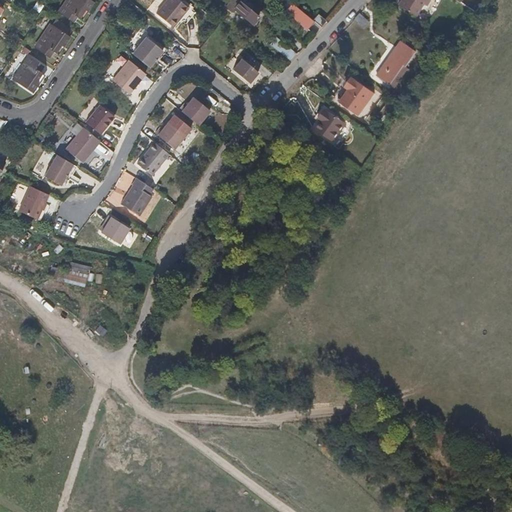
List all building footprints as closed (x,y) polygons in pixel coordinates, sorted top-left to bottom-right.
[(86,10),(92,1),(90,0),(66,0),(58,12),(71,21),(75,15),(78,17),(84,9),(86,10)] [(171,23),(187,4),(182,0),(162,0),(155,10),(171,23)] [(241,1),(240,0),(217,0),(229,9),(231,7),(237,12),(248,21),(251,24),(258,16),(248,8),(243,4),(240,2),(241,1)] [(426,5),(429,0),(401,0),(399,5),(416,15),(423,3),(426,5)] [(310,19),(298,9),(289,2),(283,9),(292,17),(306,28),(312,20),(310,19)] [(319,26),(324,20),(315,12),(310,19),(312,20),(319,26)] [(358,23),(364,16),(358,13),(354,20),(358,23)] [(364,27),(369,19),(364,16),(358,23),(364,27)] [(73,29),(65,24),(55,18),(53,20),(51,24),(68,36),(73,29)] [(62,45),(69,36),(68,36),(51,24),(50,24),(35,47),(48,56),(52,50),(55,52),(60,44),(62,45)] [(147,65),(161,47),(145,34),(131,52),(137,57),(147,65)] [(294,52),(283,43),(274,36),(268,44),(283,56),(287,60),(294,52)] [(398,79),(406,68),(405,67),(405,66),(416,52),(400,41),(378,74),(376,76),(392,87),(398,79)] [(38,71),(42,65),(29,56),(20,68),(13,79),(31,92),(38,82),(35,81),(41,72),(38,71)] [(247,82),(256,70),(239,56),(229,68),(247,82)] [(127,93),(143,73),(127,59),(110,80),(127,93)] [(358,114),(373,92),(348,75),(333,97),(358,114)] [(206,110),(189,96),(183,105),(180,102),(175,108),(184,115),(195,124),(206,110)] [(100,132),(113,116),(98,105),(86,121),(100,132)] [(333,140),(345,122),(328,111),(328,112),(324,109),(318,118),(322,121),(316,130),(333,140)] [(171,149),(187,128),(170,115),(159,129),(157,127),(152,134),(171,149)] [(82,160),(99,140),(82,126),(66,147),(82,160)] [(149,177),(166,154),(159,148),(151,142),(134,166),(149,177)] [(61,185),(74,163),(62,156),(57,153),(44,175),(61,185)] [(147,196),(151,190),(134,179),(130,185),(132,186),(120,205),(138,216),(150,198),(147,196)] [(36,218),(47,194),(43,192),(29,185),(18,210),(36,218)] [(128,229),(107,215),(101,224),(104,227),(99,233),(117,245),(128,229)] [(83,272),(63,263),(60,270),(80,279),(83,272)] [(53,279),(56,271),(47,267),(44,275),(53,279)] [(80,279),(60,270),(59,272),(55,280),(76,289),(80,279)]
